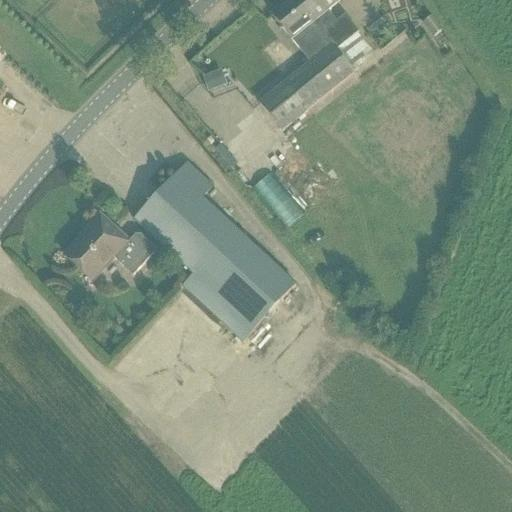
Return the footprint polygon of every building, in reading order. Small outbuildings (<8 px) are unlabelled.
[(293,0),(292,1),(350,71),(372,54),(356,35),(357,34),(345,19),(336,26),(326,14),(343,0),(293,0)] [(282,134),(298,121),(353,77),(350,72),(350,71),(292,1),(272,17),(302,54),(305,51),(313,62),(259,106),(282,134)] [(433,17),(422,25),(432,39),(443,31),(433,17)] [(206,97),(191,101),(194,115),(210,111),(206,97)] [(221,129),(212,137),(219,146),(228,138),(221,129)] [(372,290),(391,276),(303,158),(284,172),(372,290)] [(194,277),(184,289),(243,344),(296,287),(202,200),(213,189),(188,165),(136,221),(135,222),(194,277)] [(279,177),(262,190),(331,279),(348,266),(279,177)] [(130,245),(115,231),(100,217),(88,231),(90,233),(84,239),(84,238),(65,258),(93,283),(113,261),(114,263),(116,261),(132,276),(156,251),(139,234),(130,245)]
